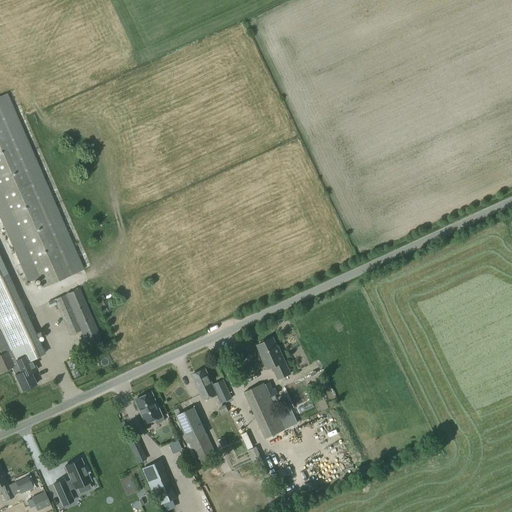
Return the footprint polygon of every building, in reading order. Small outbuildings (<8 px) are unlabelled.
[(3,93),(0,94),(0,223),(27,284),(37,280),(41,289),(82,271),(3,93)] [(0,255),(0,327),(10,351),(17,365),(11,367),(15,375),(14,375),(22,391),(36,384),(31,373),(37,370),(32,359),(44,354),(0,255)] [(79,289),(65,295),(87,345),(101,339),(79,289)] [(63,296),(48,303),(50,308),(56,305),(70,335),(79,331),(63,296)] [(273,338),(257,345),(264,360),(263,361),(267,369),(273,367),(278,379),(290,374),(278,347),(277,347),(273,338)] [(6,352),(0,355),(0,372),(11,367),(17,365),(10,351),(6,353),(6,352)] [(84,373),(77,358),(69,362),(75,377),(84,373)] [(205,370),(191,376),(203,401),(217,395),(205,370)] [(263,383),(244,392),(265,438),(284,430),(272,402),(270,398),(263,383)] [(224,384),(216,388),(221,400),(229,396),(224,384)] [(164,420),(151,392),(135,399),(139,408),(141,407),(143,413),(142,413),(146,423),(154,419),(156,424),(164,420)] [(193,408),(175,416),(198,465),(215,457),(193,408)] [(151,438),(165,434),(162,422),(148,427),(151,438)] [(228,446),(224,438),(218,441),(221,449),(228,446)] [(145,455),(138,440),(130,444),(137,459),(145,455)] [(248,459),(258,456),(253,442),(243,445),(248,459)] [(90,481),(87,474),(89,473),(86,465),(83,466),(80,459),(64,466),(71,480),(64,483),(63,480),(53,484),(63,505),(72,501),(67,489),(74,487),(75,488),(90,481)] [(176,499),(162,463),(144,470),(151,489),(155,488),(162,505),(176,499)] [(291,473),(289,467),(284,469),(281,464),(276,467),(278,472),(281,478),(291,473)] [(267,472),(264,465),(259,467),(262,474),(267,472)] [(0,467),(0,490),(5,501),(13,497),(0,467)] [(25,476),(15,481),(19,489),(29,484),(25,476)] [(50,505),(44,492),(31,498),(37,511),(50,505)] [(0,511),(29,511),(25,501),(0,510),(0,511)]
